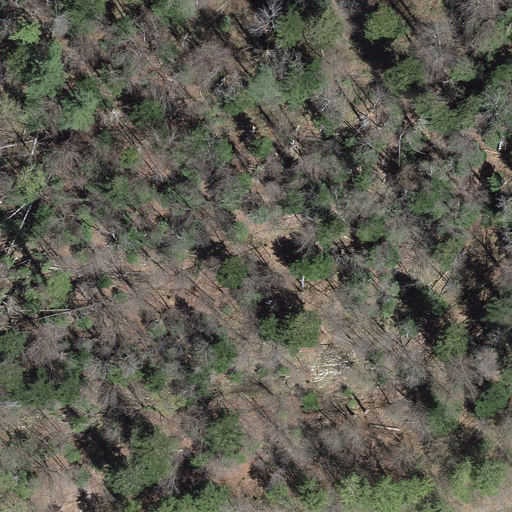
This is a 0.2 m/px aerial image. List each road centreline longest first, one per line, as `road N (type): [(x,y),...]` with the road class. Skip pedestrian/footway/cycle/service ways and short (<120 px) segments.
road 1 (track): [(0,141),(290,118),(373,91),(498,0)]
road 2 (track): [(107,0),(199,30),(269,40),(360,45),(456,34)]
